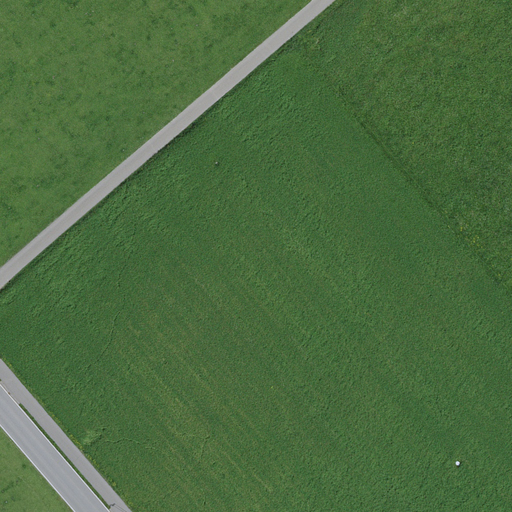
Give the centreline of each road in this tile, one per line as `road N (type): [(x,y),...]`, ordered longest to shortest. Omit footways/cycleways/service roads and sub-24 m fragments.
road 1 (track): [(323,0),(0,275)]
road 2 (residential): [(0,405),(92,511)]
